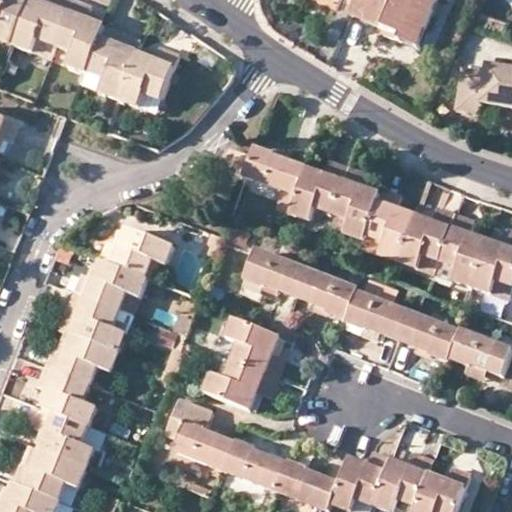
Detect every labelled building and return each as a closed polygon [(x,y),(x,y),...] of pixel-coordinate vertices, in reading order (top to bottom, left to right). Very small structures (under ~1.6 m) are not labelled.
[(0,0),(0,41),(15,47),(33,0),(32,0),(0,0)] [(55,0),(52,8),(33,0),(15,47),(53,61),(57,49),(76,2),(71,0),(55,0)] [(358,0),(357,4),(352,16),(405,38),(403,43),(419,50),(439,0),(358,0)] [(94,9),(76,2),(57,49),(75,56),(70,68),(89,76),(108,29),(89,22),(94,9)] [(467,27),(474,30),(479,15),(473,13),(467,27)] [(511,27),(479,15),(474,30),(506,41),(511,27)] [(126,36),(108,29),(89,76),(107,82),(102,95),(122,102),(140,56),(121,49),(126,36)] [(159,63),(140,56),(122,102),(159,116),(181,57),(164,50),(159,63)] [(492,74),(467,69),(459,111),(482,115),(484,105),(511,110),(511,69),(493,66),(492,74)] [(0,141),(1,140),(12,145),(20,126),(0,118),(0,141)] [(299,198),(309,172),(277,160),(278,157),(257,150),(246,179),(299,198)] [(243,177),(250,158),(233,152),(226,171),(243,177)] [(317,210),(334,216),(351,169),(333,163),(327,178),(309,172),(299,198),(292,217),(312,224),(317,210)] [(367,243),(385,192),(366,185),(369,176),(351,169),(334,216),(352,222),(347,236),(367,243)] [(401,264),(414,226),(396,219),(399,212),(404,198),(385,192),(367,243),(364,251),(401,264)] [(442,264),(459,218),(441,211),(436,225),(433,233),(414,226),(401,264),(420,271),(425,258),(442,264)] [(414,226),(417,218),(399,212),(396,219),(414,226)] [(436,225),(417,218),(414,226),(433,233),(436,225)] [(455,284),(474,290),(491,243),(472,236),(476,224),(459,218),(442,264),(460,271),(455,284)] [(111,243),(103,262),(151,282),(164,286),(179,249),(130,230),(123,248),(111,243)] [(216,260),(224,240),(213,235),(205,256),(216,260)] [(491,243),(474,290),(510,303),(511,298),(511,238),(508,249),(491,243)] [(267,287),(299,300),(310,272),(259,252),(247,283),(266,290),(267,287)] [(85,277),(77,296),(123,314),(131,296),(144,301),(151,282),(103,262),(96,281),(85,277)] [(310,272),(299,300),(330,312),(329,315),(350,323),(361,295),(362,292),(310,272)] [(361,295),(350,323),(349,326),(370,334),(371,331),(402,343),(413,315),(361,295)] [(82,319),(75,336),(123,355),(137,320),(123,314),(77,296),(70,314),(82,319)] [(63,331),(75,336),(82,319),(70,314),(63,331)] [(464,335),(413,315),(402,343),(433,355),(432,358),(452,366),(453,363),(464,335)] [(235,363),(281,380),(289,362),(275,357),(267,354),(275,335),(235,320),(227,340),(241,346),(235,363)] [(383,336),(371,331),(370,334),(368,333),(366,338),(380,344),(383,336)] [(464,335),(453,363),(470,369),(472,366),(491,373),(505,379),(511,361),(511,350),(465,332),(464,335)] [(282,338),(275,335),(267,354),(275,357),(282,338)] [(55,351),(49,368),(96,387),(102,371),(115,376),(123,355),(75,336),(67,356),(55,351)] [(274,399),(281,380),(235,363),(221,358),(207,395),(246,410),(253,391),(261,394),(274,399)] [(487,383),(491,373),(472,366),(470,369),(468,376),(487,383)] [(52,394),(46,410),(94,429),(101,411),(88,406),(96,387),(49,368),(40,389),(52,394)] [(254,412),(261,394),(253,391),(246,410),(254,412)] [(229,475),(240,447),(221,439),(222,436),(209,431),(215,416),(182,403),(168,437),(182,442),(177,455),(229,475)] [(49,436),(43,451),(92,470),(99,453),(86,448),(94,429),(46,410),(37,431),(49,436)] [(281,495),(292,467),(258,454),(259,452),(241,445),(240,447),(229,475),(281,495)] [(23,467),(16,485),(46,497),(53,480),(83,492),(92,470),(43,451),(35,471),(23,467)] [(378,508),(394,469),(396,463),(376,455),(371,467),(368,474),(351,467),(343,487),(335,507),(347,511),(355,511),(360,501),(378,508)] [(394,469),(378,508),(387,511),(397,511),(401,502),(419,510),(429,484),(432,476),(438,463),(418,455),(413,469),(410,476),(394,469)] [(353,461),(351,467),(368,474),(371,467),(353,461)] [(413,469),(396,463),(394,469),(410,476),(413,469)] [(333,511),(335,507),(343,487),(311,474),(312,472),(293,464),(292,467),(281,495),(323,511),(333,511)] [(429,484),(419,510),(418,511),(459,511),(473,478),(455,471),(450,483),(447,491),(429,484)] [(450,483),(432,476),(429,484),(447,491),(450,483)] [(0,499),(0,511),(61,511),(64,505),(46,497),(16,485),(8,503),(0,499)]
